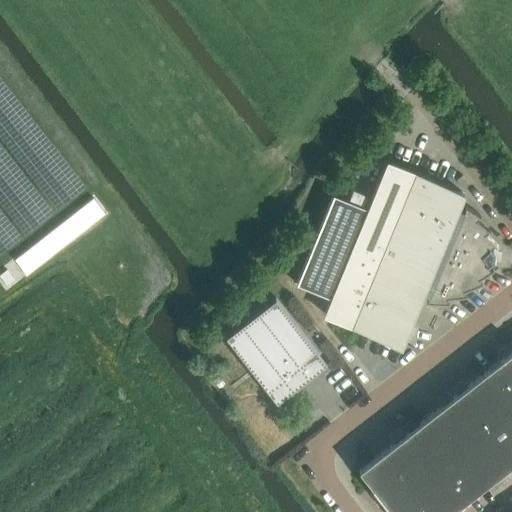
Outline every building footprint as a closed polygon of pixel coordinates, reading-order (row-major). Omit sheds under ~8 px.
[(326,211),(296,285),(333,300),(327,315),(402,346),(423,294),(430,297),(428,301),(427,301),(427,302),(450,303),(450,302),(449,302),(449,298),(468,295),(468,294),(467,294),(466,290),(484,282),(483,281),(483,282),(480,278),(494,269),(494,268),(492,269),(489,265),(494,262),(495,253),(491,248),(495,245),(497,246),(497,245),(486,233),(489,230),(490,231),(491,230),(478,219),(480,216),(481,217),(482,216),(466,206),(466,207),(465,211),(458,209),(464,194),(389,163),(370,210),(332,195),(326,211)] [(28,276),(107,214),(95,198),(16,260),(28,276)] [(292,375),(296,380),(308,371),(304,365),(319,353),(279,301),(229,339),(270,392),(292,375)] [(390,366),(404,354),(398,347),(384,358),(390,366)] [(511,351),(502,359),(511,371),(511,351)] [(506,413),(511,409),(511,371),(502,359),(479,378),(506,413)] [(454,397),(483,432),(506,413),(479,378),(454,397)] [(431,415),(459,450),(483,432),(454,397),(431,415)] [(511,420),(506,413),(483,432),(510,468),(511,466),(511,420)] [(435,469),(459,450),(431,415),(408,433),(435,469)] [(459,450),(487,486),(510,468),(483,432),(459,450)] [(387,506),(412,487),(435,469),(408,433),(359,471),(387,506)] [(459,450),(435,469),(463,504),(487,486),(459,450)] [(412,487),(431,511),(453,511),(463,504),(435,469),(412,487)] [(431,511),(412,487),(387,506),(391,511),(431,511)]
